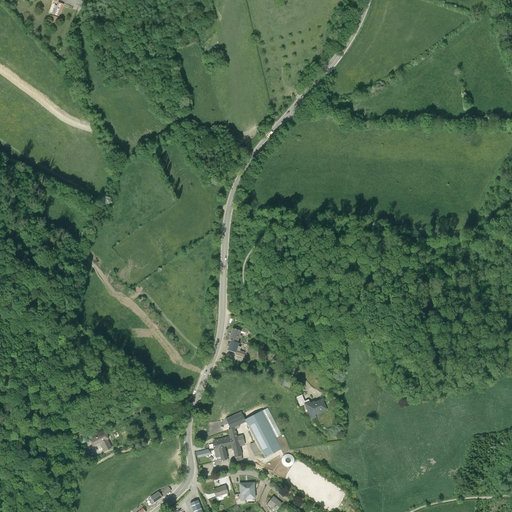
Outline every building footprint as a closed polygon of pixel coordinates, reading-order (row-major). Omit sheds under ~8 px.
[(58,2),(53,16),(48,27),(54,29),(59,18),(64,5),(58,2)] [(229,340),(230,341),(238,343),(240,334),(246,335),(247,331),(241,329),(241,331),(237,330),(232,328),(229,340)] [(227,350),(235,353),(234,354),(244,357),(245,352),(240,350),(240,347),(238,346),(239,343),(238,343),(230,341),(227,350)] [(302,395),(296,398),(300,407),(304,405),(309,403),(308,400),(304,402),(302,395)] [(304,405),(307,412),(325,404),(323,398),(314,402),(314,401),(310,403),(309,403),(304,405)] [(307,412),(310,419),(316,417),(315,415),(327,410),(325,404),(307,412)] [(281,435),(268,408),(262,411),(275,438),(281,435)] [(262,411),(245,420),(255,442),(250,444),(255,455),(260,453),(263,459),(281,450),(275,438),(262,411)] [(227,430),(229,436),(213,440),(215,449),(218,448),(221,461),(227,459),(225,447),(231,445),(236,461),(242,459),(240,447),(245,445),(242,435),(237,436),(235,429),(234,427),(238,426),(245,422),(241,412),(226,420),(230,429),(227,430)] [(82,429),(76,432),(79,438),(85,436),(82,429)] [(100,443),(101,447),(104,452),(111,448),(109,443),(108,440),(109,439),(105,432),(89,440),(93,447),(100,443)] [(208,449),(195,452),(197,458),(210,455),(209,451),(208,449)] [(286,465),(295,465),(295,455),(287,455),(286,465)] [(81,472),(84,469),(79,463),(78,463),(75,460),(70,456),(67,459),(68,461),(67,461),(70,464),(73,469),(76,466),(81,472)] [(239,483),(240,495),(244,494),(245,499),(255,499),(255,482),(239,483)] [(213,489),(216,497),(228,493),(225,485),(213,489)] [(158,492),(162,497),(171,491),(168,486),(163,489),(162,489),(158,492)] [(150,497),(154,503),(162,497),(158,492),(150,497)] [(282,504),(274,496),(267,505),(270,508),(269,509),(273,511),(278,511),(277,511),(282,504)] [(202,511),(198,500),(190,503),(193,511),(202,511)]
